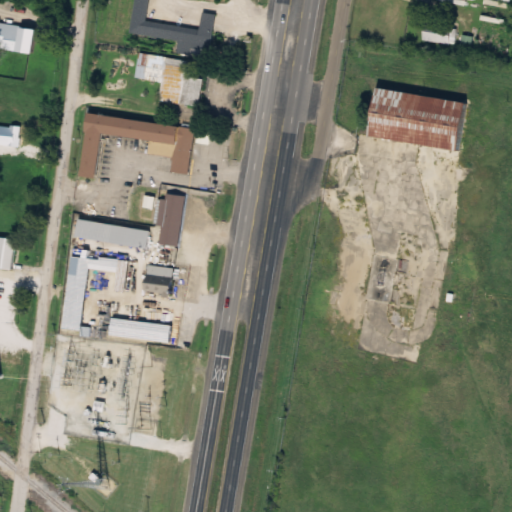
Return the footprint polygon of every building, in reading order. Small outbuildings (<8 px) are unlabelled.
[(151,0),(148,19),(200,27),(202,10),(220,12),(212,58),(176,52),(178,42),(129,34),(134,0),(151,0)] [(459,32),(427,22),(422,38),(454,48),(459,32)] [(0,49),(33,54),(36,29),(0,24),(0,49)] [(160,102),(199,108),(203,79),(187,77),(189,61),(140,55),(137,79),(162,83),(160,102)] [(460,152),(467,103),(375,90),(368,138),(460,152)] [(81,174),(97,176),(103,132),(151,139),(149,152),(173,155),(171,172),(190,175),(197,126),(88,111),(86,130),(87,130),(81,174)] [(0,145),(18,146),(18,126),(0,126),(0,145)] [(186,197),(163,194),(156,245),(179,248),(186,197)] [(147,249),(149,230),(78,221),(75,240),(147,249)] [(15,240),(0,238),(0,270),(13,271),(15,240)] [(128,262),(71,257),(63,331),(81,332),(88,270),(117,273),(115,292),(125,293),(128,262)] [(144,293),(169,298),(174,270),(148,266),(144,293)] [(170,344),(172,327),(112,319),(110,337),(170,344)]
